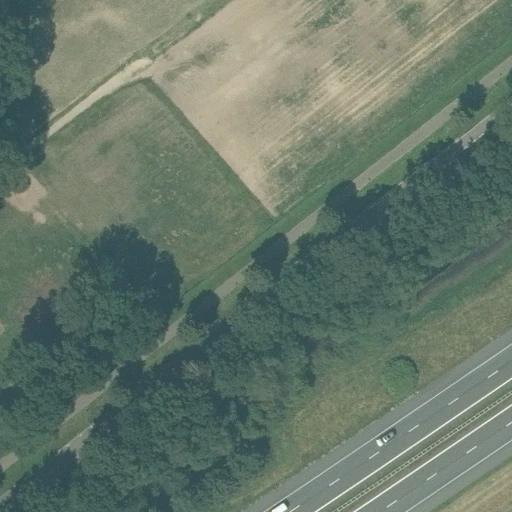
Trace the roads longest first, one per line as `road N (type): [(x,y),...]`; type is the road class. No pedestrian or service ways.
road 1 (tertiary): [(0,509),(511,108)]
road 2 (motorway): [(511,358),(285,511)]
road 3 (motorway): [(373,511),(511,418)]
